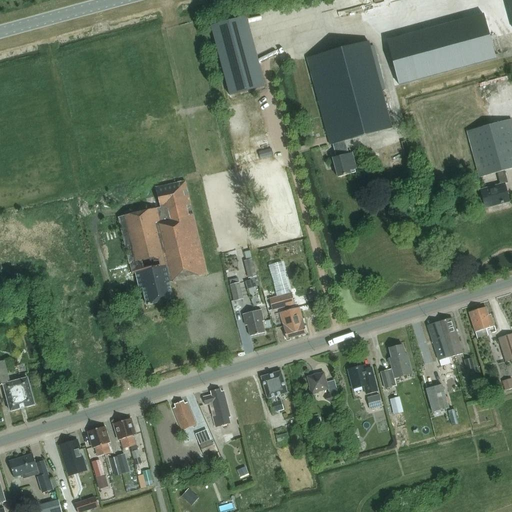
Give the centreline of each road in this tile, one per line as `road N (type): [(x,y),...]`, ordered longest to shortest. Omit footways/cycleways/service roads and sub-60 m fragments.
road 1 (secondary): [(0,441),(511,281)]
road 2 (unclassified): [(0,32),(119,0)]
